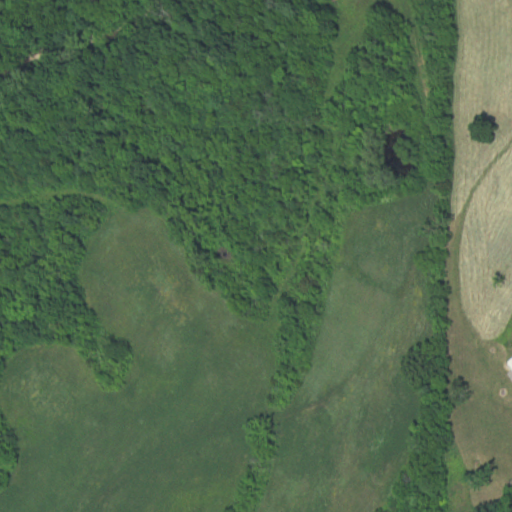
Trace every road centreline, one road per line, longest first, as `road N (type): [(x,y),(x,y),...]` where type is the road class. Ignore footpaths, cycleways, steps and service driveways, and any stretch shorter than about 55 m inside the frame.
road 1 (residential): [(511,174),(255,393),(204,393)]
road 2 (residential): [(490,197),(511,357)]
